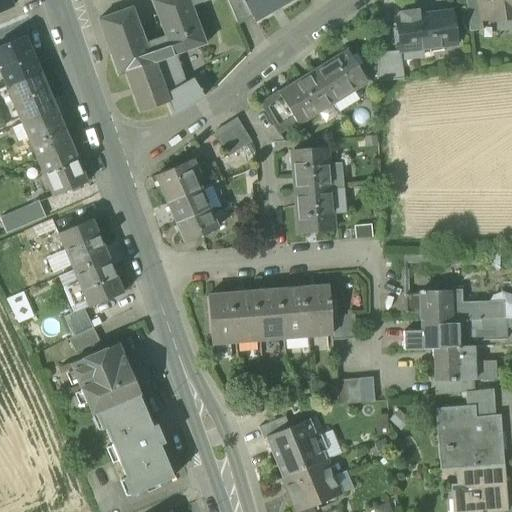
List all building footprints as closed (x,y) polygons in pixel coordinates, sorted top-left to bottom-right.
[(0,0),(0,12),(13,7),(9,0),(0,0)] [(118,77),(126,74),(174,57),(204,47),(190,6),(187,0),(157,0),(152,2),(165,39),(169,51),(164,52),(149,57),(145,46),(132,10),(99,21),(118,77)] [(227,0),(237,26),(252,18),(241,0),(227,0)] [(241,0),(252,18),(254,21),(290,0),(241,0)] [(464,0),(469,33),(482,31),(481,19),(479,19),(476,0),(464,0)] [(492,17),(493,21),(511,18),(511,0),(476,0),(479,19),(481,19),(492,17)] [(395,20),(399,53),(456,46),(451,13),(418,17),(417,12),(398,14),(399,20),(395,20)] [(0,73),(0,74),(6,88),(40,74),(25,36),(0,47),(0,73)] [(165,39),(160,40),(164,52),(169,51),(165,39)] [(160,40),(145,46),(149,57),(164,52),(160,40)] [(378,56),(376,83),(403,80),(399,53),(378,56)] [(348,54),(314,75),(332,103),(351,91),(366,82),(348,54)] [(184,86),(174,57),(126,74),(140,113),(167,104),(172,114),(172,115),(202,97),(194,84),(193,81),(184,86)] [(6,88),(22,124),(56,110),(40,74),(6,88)] [(314,75),(281,96),(279,97),(296,123),(297,125),(317,112),(331,104),(332,103),(314,75)] [(205,78),(194,84),(202,97),(214,90),(205,78)] [(351,91),(332,103),(338,113),(357,101),(351,91)] [(279,134),(296,123),(279,97),(281,96),(279,94),(266,102),(264,110),(279,134)] [(338,116),(331,104),(317,112),(325,124),(338,116)] [(22,124),(37,160),(71,146),(56,110),(22,124)] [(213,134),(228,157),(250,143),(236,121),(213,134)] [(87,183),(71,146),(37,160),(53,197),(87,183)] [(292,153),(295,193),(329,190),(327,164),(326,150),(292,153)] [(156,177),(168,204),(199,191),(194,178),(198,176),(191,161),(156,177)] [(327,164),(329,190),(344,189),(341,163),(327,164)] [(200,175),(206,188),(211,186),(217,183),(211,171),(200,175)] [(206,188),(199,191),(208,210),(221,209),(211,186),(206,188)] [(346,213),(344,189),(329,190),(331,215),(346,213)] [(331,215),(329,190),(295,193),(299,234),(333,231),(331,215)] [(208,210),(199,191),(168,204),(177,223),(208,210)] [(0,219),(0,220),(5,234),(44,218),(38,203),(0,219)] [(217,229),(208,210),(177,223),(186,243),(217,229)] [(32,228),(36,238),(56,229),(52,219),(32,228)] [(69,267),(71,272),(107,257),(90,220),(55,236),(62,251),(69,267)] [(354,240),(373,238),(371,225),(353,226),(354,240)] [(385,260),(404,261),(404,249),(385,249),(385,260)] [(475,251),(458,251),(404,249),(404,261),(404,263),(405,263),(406,263),(453,265),(458,265),(458,258),(476,258),(475,251)] [(53,274),(69,267),(62,251),(46,259),(53,274)] [(123,292),(107,257),(71,272),(72,274),(78,286),(80,290),(87,307),(88,308),(123,292)] [(64,293),(78,286),(72,274),(58,281),(64,293)] [(329,288),(304,290),(308,338),(333,336),(332,334),(331,317),(329,288)] [(66,297),(73,313),(84,309),(87,307),(80,290),(66,297)] [(284,340),(308,338),(304,290),(280,292),(284,340)] [(421,321),(454,321),(454,307),(454,293),(437,294),(437,290),(425,290),(425,295),(420,295),(420,296),(405,296),(405,314),(421,314),(421,321)] [(6,299),(18,324),(34,317),(23,292),(6,299)] [(260,342),(284,340),(280,292),(256,294),(260,342)] [(236,344),(260,342),(256,294),(232,296),(236,344)] [(211,346),(236,344),(232,296),(207,298),(211,346)] [(481,306),(454,307),(454,321),(480,320),(482,320),(481,306)] [(500,306),(481,306),(482,320),(501,319),(500,306)] [(64,318),(74,338),(93,329),(84,309),(73,313),(64,318)] [(354,315),(342,316),(331,317),(332,334),(333,336),(333,341),(344,340),(356,339),(354,315)] [(506,319),(501,319),(482,320),(480,320),(481,329),(464,330),(465,338),(465,342),(507,340),(506,319)] [(480,320),(454,321),(455,338),(465,338),(464,330),(481,329),(480,320)] [(455,348),(455,338),(454,321),(421,321),(421,331),(403,332),(404,350),(433,349),(455,348)] [(69,339),(75,352),(99,341),(93,329),(74,338),(69,339)] [(91,414),(100,410),(137,394),(138,394),(117,344),(69,364),(91,414)] [(472,348),(455,348),(433,349),(434,382),(436,382),(463,381),(473,380),(473,379),(472,363),(472,348)] [(493,363),(472,363),(473,379),(492,379),(494,379),(493,363)] [(370,378),(360,379),(348,380),(336,381),(338,405),(350,404),(362,403),(374,402),(372,378),(370,378)] [(463,381),(436,382),(436,395),(464,392),(463,381)] [(474,406),(475,418),(495,416),(493,390),(465,393),(466,407),(474,406)] [(151,427),(137,394),(100,410),(106,425),(103,426),(125,478),(127,477),(133,492),(171,476),(158,445),(163,443),(155,425),(151,427)] [(454,450),(455,469),(499,466),(497,445),(502,444),(500,416),(495,416),(475,418),(474,406),(466,407),(435,409),(436,429),(442,428),(444,451),(454,450)] [(398,410),(388,420),(400,432),(410,421),(398,410)] [(389,434),(388,420),(388,415),(374,415),(376,435),(389,434)] [(259,429),(264,441),(266,440),(265,439),(289,428),(285,418),(259,429)] [(266,440),(282,479),(326,460),(316,436),(310,420),(289,428),(265,439),(266,440)] [(439,471),(455,469),(454,450),(444,451),(442,428),(436,429),(439,471)] [(332,430),(316,436),(326,460),(341,454),(332,430)] [(333,476),(326,460),(282,479),(287,491),(288,490),(292,500),(291,500),(295,511),(299,511),(312,507),(341,495),(333,476)] [(507,511),(503,465),(499,466),(455,469),(458,511),(507,511)] [(346,471),(333,476),(341,495),(354,489),(346,471)] [(392,511),(388,501),(372,508),(373,511),(392,511)]
